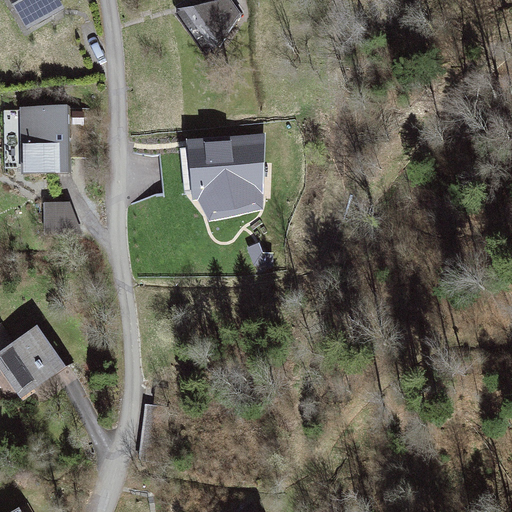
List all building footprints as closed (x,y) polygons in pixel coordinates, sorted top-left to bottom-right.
[(58,0),(7,0),(26,37),(67,15),(58,0)] [(234,4),(190,21),(220,66),(245,21),(234,4)] [(73,115),(25,116),(26,180),(74,179),(73,115)] [(192,199),(198,198),(209,222),(262,210),(263,194),(266,134),(188,140),(192,199)] [(69,208),(47,206),(46,238),(84,238),(69,208)] [(37,326),(0,351),(0,367),(21,398),(65,367),(37,326)]
